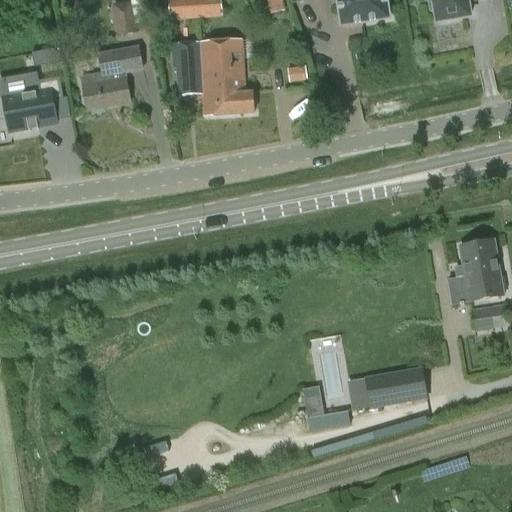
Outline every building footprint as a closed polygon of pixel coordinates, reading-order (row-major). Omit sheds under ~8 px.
[(168,0),(170,22),(224,19),(222,0),(168,0)] [(337,0),(342,27),(390,20),(386,0),(337,0)] [(428,0),(430,12),(435,11),(437,24),(470,18),(467,0),(428,0)] [(113,7),(118,38),(137,34),(131,3),(113,7)] [(245,96),(241,42),(172,47),(174,71),(177,71),(179,98),(202,96),(203,118),(254,115),(252,95),(245,96)] [(60,50),(48,52),(51,66),(62,63),(60,50)] [(87,113),(130,105),(120,50),(98,55),(101,74),(81,78),(87,113)] [(57,126),(57,122),(53,101),(64,99),(60,79),(37,83),(36,77),(1,83),(10,134),(29,131),(29,133),(31,132),(30,130),(37,129),(38,131),(39,131),(39,129),(57,126)] [(465,275),(499,269),(495,242),(460,248),(465,275)] [(499,269),(465,275),(469,303),(504,297),(499,269)] [(366,379),(371,410),(429,401),(424,369),(366,379)] [(323,386),(306,388),(311,431),(355,426),(351,394),(324,397),(323,386)]
